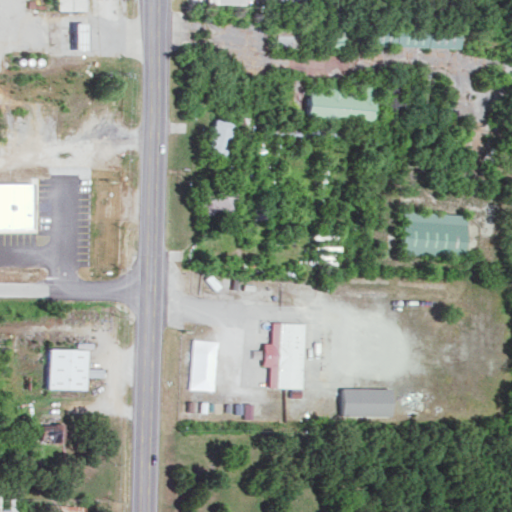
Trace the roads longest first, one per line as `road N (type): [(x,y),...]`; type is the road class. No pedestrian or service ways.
road 1 (primary): [(142,511),(153,0)]
road 2 (residential): [(0,288),(145,289)]
